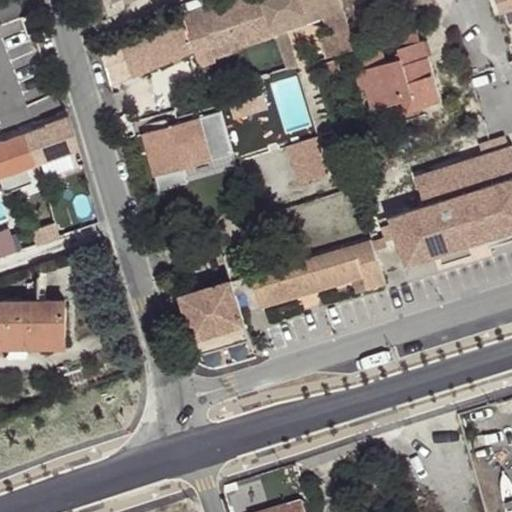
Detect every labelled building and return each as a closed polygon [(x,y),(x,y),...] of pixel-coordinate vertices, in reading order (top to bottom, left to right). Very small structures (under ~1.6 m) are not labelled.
[(263,0),(227,0),(204,10),(184,18),(194,48),(210,42),(212,49),(216,47),(218,54),(275,34),(272,25),(263,0)] [(263,0),(272,25),(275,34),(324,17),(327,27),(333,26),(335,33),(323,37),(328,57),(355,49),(344,9),(340,0),(263,0)] [(511,0),(496,0),(500,14),(511,10),(511,0)] [(180,25),(130,46),(139,70),(182,52),(178,39),(185,37),(180,25)] [(398,32),(403,48),(420,42),(416,27),(398,32)] [(412,97),(415,108),(441,101),(423,41),(420,42),(403,48),(399,48),(402,59),(387,64),(383,54),(357,62),(360,72),(356,73),(361,88),(366,86),(372,109),(404,99),(412,97)] [(101,54),(110,83),(139,70),(130,46),(129,42),(101,54)] [(210,42),(194,48),(197,59),(204,65),(221,60),(218,54),(216,47),(212,49),(210,42)] [(357,62),(383,54),(382,48),(356,56),(357,62)] [(322,74),(340,68),(337,59),(320,65),(322,74)] [(340,68),(322,74),(323,77),(341,71),(340,68)] [(312,83),(320,80),(318,76),(316,69),(308,72),(312,83)] [(412,97),(404,99),(408,111),(415,108),(412,97)] [(220,112),(145,133),(161,188),(188,181),(184,164),(232,151),(220,112)] [(79,146),(69,115),(0,140),(0,205),(13,200),(8,188),(30,181),(25,166),(79,146)] [(291,144),(303,183),(336,173),(324,134),(291,144)] [(470,244),(511,230),(511,177),(392,216),(394,222),(398,236),(407,264),(440,254),(470,244)] [(387,238),(373,242),(376,249),(389,245),(387,239),(398,236),(394,222),(383,226),(387,238)] [(372,238),(315,255),(324,287),(354,279),(366,275),(369,286),(386,282),(376,249),(373,242),(372,238)] [(470,244),(440,254),(443,263),(473,253),(470,244)] [(324,287),(315,255),(253,274),(263,306),(324,287)] [(366,275),(354,279),(357,290),(369,286),(366,275)] [(183,301),(174,304),(178,319),(188,317),(195,341),(190,343),(194,355),(250,338),(233,280),(181,295),(183,301)] [(66,301),(0,301),(0,352),(3,353),(4,347),(66,346),(66,301)] [(264,511),(311,511),(308,499),(264,511)]
